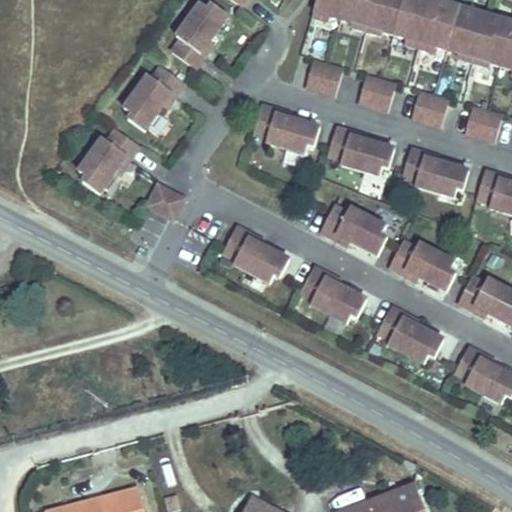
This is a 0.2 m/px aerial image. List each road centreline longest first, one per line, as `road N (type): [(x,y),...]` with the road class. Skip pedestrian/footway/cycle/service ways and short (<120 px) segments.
road 1 (unclassified): [(144,293),(511,485)]
road 2 (residential): [(202,191),(511,350)]
road 3 (residential): [(511,159),(254,88)]
road 4 (unclassified): [(0,216),(144,293)]
road 5 (residential): [(254,88),(239,92),(192,157),(202,191)]
